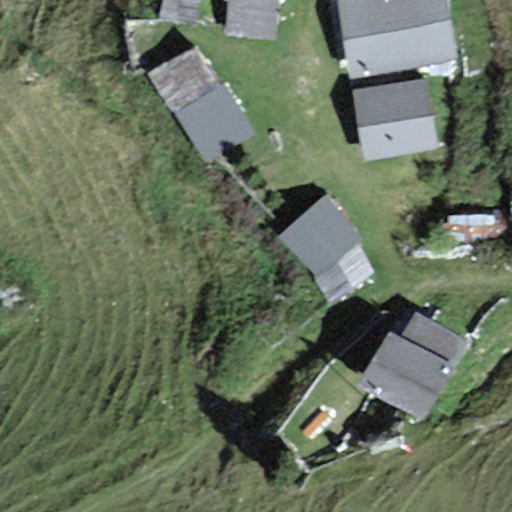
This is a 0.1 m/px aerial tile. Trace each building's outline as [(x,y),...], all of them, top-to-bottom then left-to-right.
[(278,0),(229,0),(227,40),(277,43),(278,0)] [(445,0),(347,0),(335,2),(349,80),(456,61),(445,0)] [(151,79),(210,165),(255,137),(192,51),(151,79)] [(427,83),(354,95),(366,170),(440,157),(427,83)] [(367,245),(329,199),(281,238),(320,284),(367,245)] [(456,363),(393,328),(359,391),(421,426),(456,363)]
